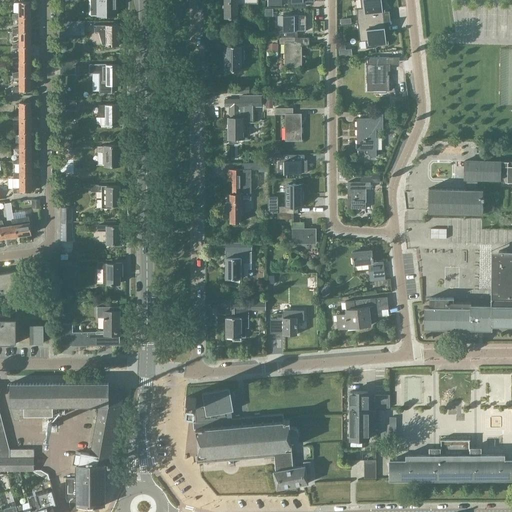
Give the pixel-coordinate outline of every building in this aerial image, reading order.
[(93,0),(94,12),(98,12),(98,15),(115,15),(115,0),(93,0)] [(224,0),(224,17),(229,17),(229,18),(236,18),(237,18),(237,17),(237,3),(258,3),(257,0),(224,0)] [(359,23),(358,23),(379,21),(378,12),(384,11),(383,0),(360,0),(361,7),(356,8),(358,23),(359,23)] [(19,16),(30,16),(30,1),(19,1),(19,13),(12,14),(12,19),(19,19),(19,16)] [(306,15),(283,15),(283,26),(279,26),(279,37),(290,37),(290,31),(306,31),(306,15)] [(19,31),(30,31),(30,16),(19,16),(19,19),(19,28),(12,29),(12,33),(19,33),(19,31)] [(359,23),(358,23),(359,41),(367,40),(367,46),(366,47),(377,46),(376,44),(387,43),(388,43),(386,26),(380,26),(379,21),(358,23),(359,23)] [(118,44),(118,25),(105,25),(94,25),(94,32),(98,32),(102,44),(101,44),(101,45),(108,44),(108,45),(110,45),(110,44),(118,44)] [(30,46),(30,31),(19,31),(19,33),(19,42),(12,43),(12,48),(19,48),(19,46),(30,46)] [(285,65),(300,65),(300,48),(295,48),(295,37),(290,37),(279,37),(279,43),(285,43),(285,65)] [(264,45),(264,59),(275,58),(274,44),(264,45)] [(225,46),(225,61),(225,73),(233,73),(233,70),(234,70),(240,70),(240,63),(244,63),(244,46),(240,46),(240,45),(225,46)] [(30,61),(30,46),(19,46),(19,48),(19,57),(12,58),(12,63),(19,63),(19,61),(30,61)] [(389,63),(389,57),(374,57),(374,60),(370,60),(370,63),(367,64),(367,90),(385,90),(385,70),(390,70),(389,63)] [(30,75),(30,61),(19,61),(19,63),(19,72),(12,73),(12,78),(19,78),(19,76),(30,75)] [(75,74),(75,61),(59,61),(59,74),(75,74)] [(119,84),(119,64),(106,65),(103,65),(103,63),(89,63),(89,73),(101,73),(101,81),(99,81),(99,93),(112,93),(111,84),(119,84)] [(19,76),(19,78),(19,87),(12,88),(12,92),(19,92),(19,93),(19,91),(30,91),(30,75),(19,76)] [(242,139),(242,118),(244,118),(244,122),(254,123),(254,107),(262,106),(261,95),(239,95),(239,99),(225,99),(225,106),(230,106),(230,117),(228,117),(228,118),(229,118),(229,137),(228,137),(228,138),(229,138),(229,143),(238,143),(238,138),(242,138),(242,139)] [(60,100),(60,110),(76,109),(76,100),(60,100)] [(19,117),(31,117),(30,102),(19,102),(19,114),(13,114),(13,119),(19,119),(19,117)] [(100,125),(119,125),(119,104),(105,104),(98,104),(98,116),(100,117),(100,125)] [(285,140),(301,140),(301,114),(293,114),(293,108),(275,108),(275,114),(285,114),(285,140)] [(370,111),(370,112),(370,118),(357,118),(357,149),(368,149),(368,152),(371,156),(376,155),(375,128),(382,128),(382,111),(370,111)] [(19,132),(31,132),(31,117),(19,117),(19,119),(19,128),(13,129),(13,134),(19,134),(19,132)] [(19,147),(31,147),(31,132),(19,132),(19,134),(19,143),(13,144),(13,149),(19,149),(19,147)] [(104,165),(119,165),(119,145),(104,145),(104,146),(97,146),(97,152),(104,152),(104,165)] [(19,162),(31,162),(31,147),(19,147),(19,149),(19,158),(13,159),(13,164),(19,164),(19,162)] [(296,154),(280,154),(280,161),(284,161),(284,172),(307,172),(307,160),(296,160),(296,154)] [(511,161),(500,161),(464,160),(464,179),(466,179),(466,189),(429,189),(429,188),(428,188),(428,212),(428,211),(481,212),(481,213),(482,213),(482,199),(483,199),(483,196),(482,196),(482,189),(482,190),(476,190),(476,179),(500,180),(500,166),(507,167),(507,182),(511,182),(511,161)] [(20,176),(31,176),(31,162),(19,162),(19,164),(20,173),(13,174),(13,178),(20,178),(20,176)] [(230,208),(230,222),(241,222),(241,206),(243,206),(243,200),(251,200),(251,169),(258,169),(258,162),(242,162),(242,168),(232,169),(232,193),(230,193),(230,200),(225,201),(225,207),(230,208)] [(361,181),(347,181),(347,208),(365,208),(365,188),(370,188),(370,182),(373,182),(373,175),(361,175),(361,181)] [(31,191),(31,176),(20,176),(20,178),(13,178),(13,193),(20,193),(20,191),(31,191)] [(119,205),(119,185),(106,185),(98,185),(98,184),(91,184),(91,191),(101,191),(101,197),(101,200),(101,207),(100,207),(100,208),(108,208),(108,205),(119,205)] [(286,206),(277,206),(277,213),(293,213),(293,206),(300,206),(300,198),(302,198),(302,192),(300,192),(300,184),(286,184),(286,206)] [(60,221),(72,221),(72,207),(60,207),(60,221)] [(15,225),(16,236),(31,234),(28,216),(11,218),(12,225),(15,225)] [(15,225),(12,225),(4,226),(1,220),(0,220),(0,229),(1,238),(16,236),(15,225)] [(72,221),(60,221),(60,240),(72,240),(72,221)] [(315,228),(304,228),(304,222),(293,222),(293,228),(293,243),(315,242),(315,228)] [(119,231),(119,225),(96,225),(96,231),(107,231),(107,232),(106,232),(106,240),(107,240),(107,243),(112,243),(112,245),(121,245),(121,231),(119,231)] [(251,263),(251,242),(225,242),(226,278),(233,278),(233,280),(239,281),(240,277),(244,277),(244,263),(251,263)] [(369,271),(384,269),(383,261),(372,262),(371,250),(352,252),(353,264),(368,263),(369,271)] [(429,298),(429,307),(424,307),(424,327),(491,329),(491,325),(511,325),(511,250),(498,251),(498,270),(496,269),(495,281),(498,282),(498,292),(491,292),(491,299),(490,299),(490,306),(470,305),(470,302),(453,302),(453,297),(429,297),(429,298)] [(102,268),(102,278),(102,283),(120,283),(120,274),(122,274),(122,269),(122,262),(103,262),(103,260),(98,260),(98,268),(102,268)] [(76,261),(60,261),(60,269),(76,269),(76,261)] [(0,272),(0,343),(16,343),(16,318),(0,318),(0,293),(16,291),(16,270),(0,272)] [(360,326),(370,325),(368,307),(383,305),(383,304),(387,303),(387,296),(345,301),(346,313),(337,314),(338,328),(348,327),(348,330),(360,328),(360,326)] [(266,302),(230,302),(230,309),(232,309),(232,316),(226,316),(226,337),(232,337),(232,340),(241,340),(241,337),(246,337),(245,327),(248,327),(248,309),(266,309),(266,302)] [(87,346),(120,345),(119,307),(97,307),(97,317),(103,317),(103,319),(105,319),(105,328),(105,334),(96,334),(96,332),(72,332),(72,323),(60,324),(61,346),(72,346),(87,346)] [(296,334),(297,334),(296,316),(296,317),(283,317),(283,316),(283,320),(277,320),(277,319),(270,319),(270,333),(271,333),(271,332),(283,332),(283,334),(284,334),(296,333),(296,334)] [(30,326),(30,343),(31,343),(40,343),(41,343),(41,326),(40,326),(31,326),(30,326)] [(90,454),(112,457),(124,391),(115,390),(114,391),(109,390),(108,383),(10,383),(10,405),(12,406),(15,406),(15,416),(15,417),(16,418),(18,418),(20,417),(21,415),(21,414),(24,413),(24,415),(53,415),(53,414),(66,414),(66,405),(99,405),(90,453),(90,454)] [(197,398),(186,397),(185,407),(194,409),(195,421),(193,422),(194,429),(196,429),(198,455),(196,455),(197,463),(228,460),(228,464),(234,464),(233,459),(274,456),(275,466),(275,470),(274,470),(274,471),(273,472),(274,480),(275,480),(277,488),(296,484),(308,482),(307,474),(312,474),(310,461),(304,461),(304,465),(293,467),(292,448),(291,441),(293,441),(294,440),(295,439),(296,438),(297,437),(298,436),(298,434),(298,433),(298,431),(297,430),(297,429),(295,428),(294,427),(293,426),(292,426),(290,426),(289,419),(286,420),(286,419),(284,419),(283,413),(260,415),(259,413),(255,413),(254,416),(240,417),(240,414),(239,414),(239,415),(235,415),(234,415),(234,418),(233,418),(232,411),(233,410),(229,387),(202,393),(203,399),(199,400),(197,400),(197,398)] [(350,391),(350,439),(367,439),(367,425),(375,425),(375,410),(367,411),(367,391),(350,391)] [(389,395),(375,395),(374,395),(375,407),(389,407),(389,395)] [(0,470),(34,470),(34,449),(10,449),(4,450),(0,435),(0,470)] [(389,460),(389,479),(390,479),(390,478),(405,478),(405,479),(406,479),(406,478),(414,478),(414,479),(414,478),(430,478),(430,479),(430,478),(438,478),(438,479),(439,479),(439,477),(454,477),(454,479),(455,479),(455,477),(471,477),(471,479),(471,477),(479,477),(479,479),(480,479),(480,477),(495,477),(495,479),(495,477),(503,477),(503,479),(504,479),(504,477),(511,477),(511,460),(504,460),(504,454),(480,455),(480,447),(479,447),(479,449),(471,449),(471,447),(470,447),(470,449),(469,449),(469,439),(440,439),(440,449),(439,449),(439,448),(438,448),(438,449),(430,449),(430,448),(429,448),(429,455),(405,455),(405,461),(390,461),(390,460),(389,460)] [(78,452),(74,451),(72,462),(77,464),(76,464),(76,465),(77,465),(77,471),(76,471),(76,472),(77,472),(77,478),(76,478),(66,478),(66,499),(66,498),(70,511),(69,511),(71,511),(78,510),(77,509),(78,506),(88,506),(94,506),(104,505),(105,505),(105,504),(104,504),(104,498),(105,498),(104,498),(104,492),(105,492),(105,491),(104,491),(104,485),(105,485),(105,484),(104,484),(104,478),(105,478),(104,478),(104,472),(105,472),(105,471),(104,471),(104,465),(105,465),(107,465),(111,465),(111,462),(112,457),(90,454),(90,453),(79,451),(78,452)] [(363,460),(363,478),(375,478),(375,460),(363,460)] [(30,509),(31,511),(54,511),(52,505),(57,504),(53,489),(52,489),(27,496),(30,509)]
